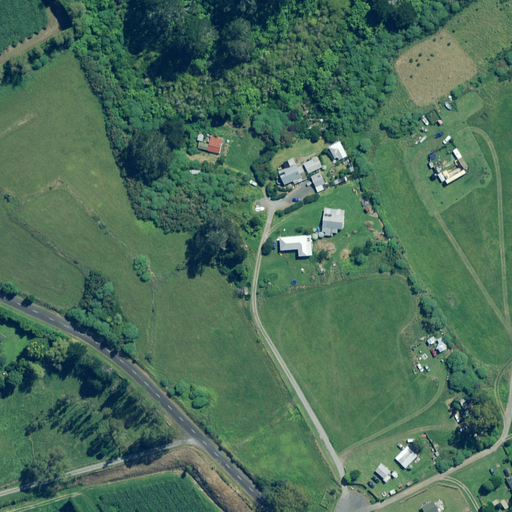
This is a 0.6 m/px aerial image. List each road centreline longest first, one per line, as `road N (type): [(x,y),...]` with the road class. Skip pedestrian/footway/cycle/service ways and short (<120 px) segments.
road 1 (residential): [(276,511),(113,349),(0,290)]
road 2 (track): [(347,499),(335,458),(250,303),(264,228)]
